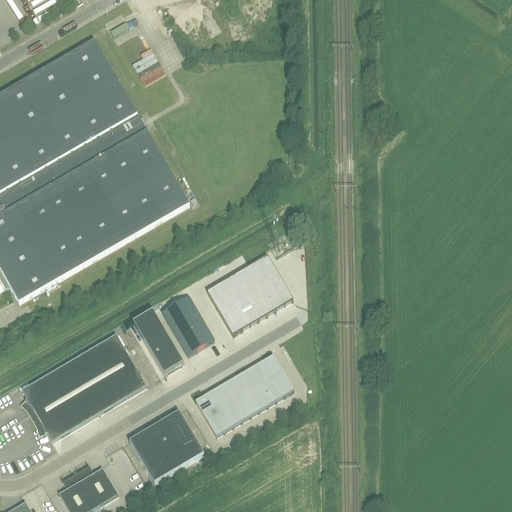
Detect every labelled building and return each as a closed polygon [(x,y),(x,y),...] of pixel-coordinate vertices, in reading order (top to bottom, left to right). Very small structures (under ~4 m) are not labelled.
[(0,272),(10,289),(19,305),(190,207),(95,43),(0,97),(0,272)] [(158,53),(136,63),(141,75),(163,65),(158,53)] [(166,66),(143,74),(147,86),(170,78),(166,66)] [(268,260),(207,296),(233,339),(294,303),(268,260)] [(189,301),(163,316),(188,360),(215,344),(189,301)] [(136,325),(133,327),(164,379),(168,377),(184,367),(153,315),(136,325)] [(117,338),(22,394),(27,402),(25,404),(32,411),(42,428),(45,438),(48,437),(53,445),(147,389),(117,338)] [(144,346),(135,351),(141,363),(151,359),(144,346)] [(274,359),(196,405),(216,440),(295,394),(274,359)] [(154,429),(179,471),(204,457),(179,415),(154,429)] [(154,486),(179,471),(154,429),(129,444),(154,486)] [(89,468),(63,484),(68,492),(59,497),(67,511),(95,511),(119,498),(103,471),(94,476),(89,468)]
